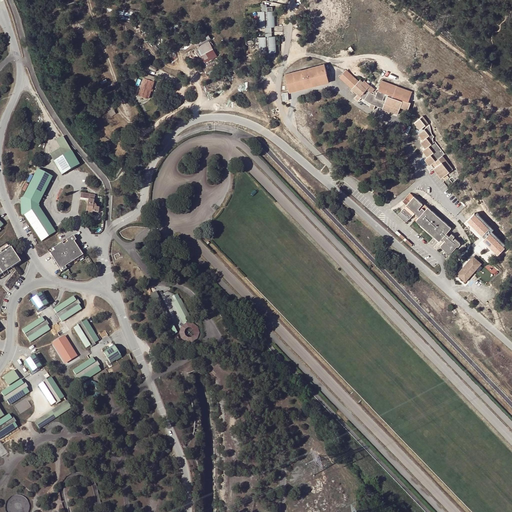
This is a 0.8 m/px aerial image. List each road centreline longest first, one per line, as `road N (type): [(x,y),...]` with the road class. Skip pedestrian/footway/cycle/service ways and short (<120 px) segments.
road 1 (unknown): [(11,0),(37,84),(103,179),(113,235),(150,275),(185,289),(216,331),(198,354),(117,412),(40,441),(0,484)]
road 2 (unknown): [(441,511),(163,227),(157,191),(171,158),(204,139),(228,141)]
road 3 (unknown): [(511,404),(258,141),(217,128),(164,143)]
road 4 (unknown): [(511,439),(215,139)]
road 5 (unknown): [(235,142),(511,425)]
road 6 (unknown): [(182,226),(455,511)]
road 7 (unknown): [(267,335),(429,511)]
road 8 (track): [(89,0),(132,123),(148,129),(188,103),(198,120)]
road 9 (unknown): [(283,511),(274,419),(216,331)]
road 10 (track): [(511,89),(391,0)]
road 11 (track): [(285,60),(374,57),(399,76)]
